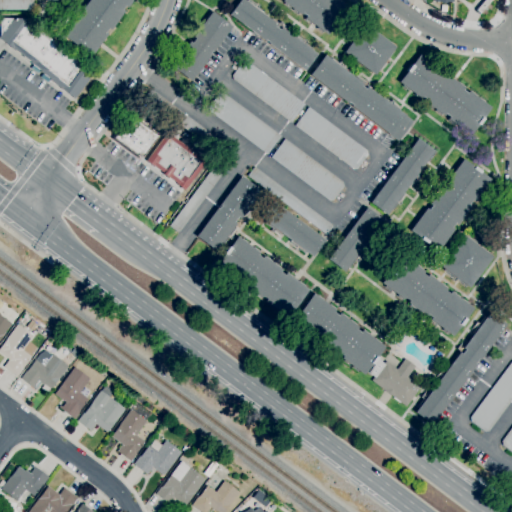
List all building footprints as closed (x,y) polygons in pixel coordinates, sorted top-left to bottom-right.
[(33,0),(33,10),(0,10),(0,0),(33,0)] [(90,57),(62,36),(78,13),(81,15),(84,11),(82,9),(88,0),(132,0),(127,8),(124,6),(122,10),(124,11),(110,30),(108,29),(104,33),(107,34),(90,57)] [(304,71),(228,15),(239,0),(243,0),(245,1),(246,1),(254,6),(256,4),(258,6),(256,8),(263,13),(262,14),(270,20),(271,19),(278,24),(280,22),(282,24),(280,26),(287,31),(286,32),(295,38),(295,37),(302,42),(304,40),(306,42),(305,44),(311,49),(311,50),(316,54),(304,71)] [(326,35),(304,18),(306,16),(302,13),(300,15),(282,1),(283,0),(337,0),(347,7),(326,35)] [(190,82),(170,67),(189,41),(191,43),(194,39),(192,37),(211,12),(231,27),(212,53),(211,52),(209,55),(210,56),(190,82)] [(0,18),(21,18),(93,73),(74,99),(49,80),(50,80),(39,72),(40,71),(30,64),(30,63),(0,40),(0,18)] [(374,75),(343,52),(364,24),(395,47),(374,75)] [(469,136),(447,119),(448,117),(444,114),(443,116),(425,102),(426,100),(422,97),(421,99),(398,82),(419,54),(464,88),(462,90),(466,93),(468,91),(490,108),(469,136)] [(398,142),(389,135),(389,136),(309,75),(324,55),(330,60),(331,59),(338,64),(340,61),(342,63),(340,66),(347,71),(346,72),(356,79),(357,78),(364,83),(366,81),(368,83),(366,85),(373,90),(372,91),(382,99),(382,97),(389,102),(391,100),(393,102),(392,104),(398,109),(397,110),(403,115),(403,114),(413,122),(398,142)] [(291,123),(230,78),(244,59),(304,105),(291,123)] [(209,148),(143,99),(150,89),(216,139),(209,148)] [(267,155),(206,110),(220,91),(281,137),(267,155)] [(355,171),(294,126),(308,107),(368,153),(355,171)] [(142,157),(138,154),(137,156),(114,139),(130,117),(153,134),(157,137),(142,157)] [(184,190),(176,184),(177,184),(168,177),(167,179),(161,175),(162,173),(153,167),(145,161),(166,133),(205,162),(184,190)] [(331,203),(270,158),(284,139),(345,184),(331,203)] [(386,216),(369,203),(417,139),(434,152),(427,162),(426,161),(420,170),(421,170),(416,177),(418,179),(417,181),(414,179),(409,186),(408,186),(402,194),(403,194),(398,201),(400,203),(398,205),(396,204),(391,210),(390,210),(386,216)] [(437,252),(409,231),(425,209),(428,210),(431,206),(429,204),(443,185),(445,187),(448,183),(446,182),(462,159),(490,180),(474,202),(471,201),(469,205),(471,207),(467,212),(466,212),(461,220),(457,225),(456,225),(454,224),(451,228),(453,229),(452,232),(448,237),(445,240),(446,241),(442,246),(441,246),(437,252)] [(178,233),(168,226),(215,164),(224,171),(178,233)] [(326,236),(247,176),(254,167),(333,226),(326,236)] [(215,252),(195,237),(240,177),(260,192),(239,219),(237,218),(234,223),(236,224),(215,252)] [(312,257),(260,218),(272,201),(324,240),(312,257)] [(343,272),(327,260),(365,208),(382,221),(378,226),(379,227),(368,242),(367,241),(359,251),(361,252),(356,258),(358,259),(356,262),(354,261),(349,267),(348,266),(343,272)] [(287,318),(265,301),(266,300),(262,297),(261,298),(216,265),(237,236),(259,253),(257,255),(262,258),(263,256),(282,270),(280,272),(284,275),(286,273),(308,290),(287,318)] [(469,288),(456,279),(453,282),(451,280),(453,277),(440,267),(463,236),(492,257),(469,288)] [(452,337),(429,320),(431,318),(427,315),(425,317),(407,303),(409,301),(404,298),(402,300),(380,283),(401,255),(424,272),(422,274),(426,277),(428,275),(446,289),(445,291),(449,294),(451,292),(473,308),(452,337)] [(363,375),(341,359),(342,357),(338,353),(337,355),(319,342),(320,340),(317,338),(315,340),(291,322),(313,293),(337,311),(335,314),(338,316),(340,314),(358,327),(356,330),(360,333),(362,331),(384,347),(363,375)] [(431,425),(414,413),(418,407),(417,406),(422,400),(420,398),(421,395),(424,397),(429,390),(430,391),(436,383),(435,382),(440,375),(438,373),(440,371),(442,373),(447,366),(448,367),(454,359),(453,358),(458,351),(456,349),(458,346),(461,348),(466,342),(472,334),(471,334),(476,327),(474,325),(476,323),(478,325),(483,318),(484,318),(489,313),(505,325),(478,361),(477,360),(474,364),(475,365),(431,425)] [(0,337),(0,316),(10,324),(0,337)] [(16,377),(3,367),(8,360),(0,353),(0,347),(17,325),(32,336),(28,342),(37,348),(22,368),(23,368),(16,377)] [(35,391),(19,379),(26,370),(26,371),(43,349),(51,356),(52,355),(67,367),(50,390),(43,384),(43,385),(40,383),(36,388),(37,388),(35,391)] [(405,407),(370,381),(373,377),(368,373),(378,360),(383,364),(385,361),(396,370),(404,359),(414,367),(407,377),(420,387),(405,407)] [(511,398),(486,434),(468,420),(511,360),(511,398)] [(73,419),(58,407),(60,406),(61,407),(65,403),(53,394),(74,367),(89,379),(79,393),(87,399),(79,411),(73,419)] [(106,433),(95,424),(90,431),(76,421),(82,413),(83,414),(92,403),(91,402),(100,391),(101,391),(105,386),(114,392),(109,399),(123,410),(106,433)] [(130,462),(116,452),(121,445),(110,437),(130,410),(146,422),(136,435),(144,441),(135,454),(136,454),(130,462)] [(511,453),(499,443),(511,426),(511,453)] [(163,476),(152,467),(146,474),(133,465),(147,446),(156,453),(165,441),(180,452),(163,476)] [(208,478),(203,474),(212,461),(217,465),(208,478)] [(184,506),(173,498),(170,502),(172,503),(170,506),(155,494),(160,486),(161,487),(180,462),(204,479),(184,506)] [(16,501),(0,489),(17,467),(24,472),(25,471),(29,474),(33,469),(31,468),(32,466),(47,478),(42,485),(41,485),(32,496),(24,490),(16,501)] [(223,511),(216,511),(210,507),(206,511),(198,511),(191,506),(206,486),(215,493),(223,481),(238,493),(223,511)] [(27,511),(47,486),(58,495),(63,488),(76,498),(65,511),(27,511)]
